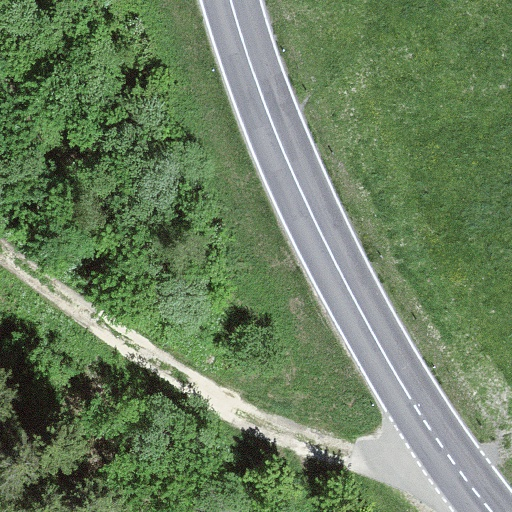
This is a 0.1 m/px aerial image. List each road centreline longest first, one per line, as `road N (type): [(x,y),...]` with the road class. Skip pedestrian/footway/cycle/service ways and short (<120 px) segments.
road 1 (secondary): [(493,511),(396,365),(322,228),(233,0)]
road 2 (track): [(127,342),(274,430),(368,460),(460,469)]
